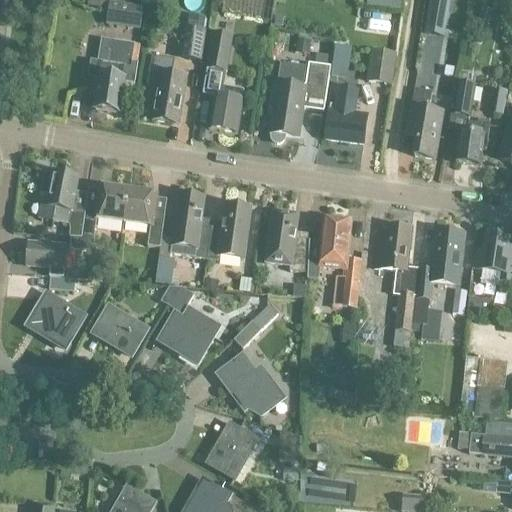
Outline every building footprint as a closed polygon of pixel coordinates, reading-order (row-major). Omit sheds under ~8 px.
[(450,0),(430,0),(425,36),(444,40),(451,0),(450,0)] [(141,13),(110,7),(107,24),(138,30),(141,13)] [(482,9),(476,27),(486,30),(492,12),(482,9)] [(189,63),(200,64),(204,35),(203,34),(205,20),(189,18),(187,32),(188,32),(185,51),(190,52),(189,63)] [(283,20),(275,19),(274,27),(282,28),(283,20)] [(341,35),(340,46),(355,47),(356,37),(341,35)] [(233,40),(211,36),(203,96),(217,99),(241,104),(243,92),(224,89),(227,75),(233,40)] [(95,80),(93,95),(96,95),(93,110),(119,115),(124,86),(134,87),(141,49),(101,41),(97,65),(101,66),(99,78),(96,77),(96,80),(95,80)] [(297,41),(295,55),(309,57),(311,42),(297,41)] [(374,55),(370,85),(392,88),(396,58),(374,55)] [(304,111),(309,108),(310,103),(326,106),(331,70),(309,67),(308,72),(280,68),(277,86),(273,86),(269,114),(273,115),(270,137),(272,137),(272,140),(273,143),(275,146),(278,147),(281,147),(284,145),(285,142),(285,139),(300,141),(304,111)] [(158,90),(148,88),(145,106),(155,108),(152,123),(179,128),(188,81),(160,76),(158,90)] [(511,109),(511,84),(506,83),(502,108),(511,109)] [(471,121),(476,88),(457,85),(452,117),(471,121)] [(358,94),(339,91),(337,108),(331,107),(326,143),(365,148),(369,119),(355,117),(358,94)] [(426,113),(427,105),(431,106),(433,95),(416,92),(408,136),(419,138),(415,160),(435,163),(444,116),(426,113)] [(217,99),(211,133),(237,138),(244,104),(241,104),(217,99)] [(511,122),(501,163),(511,166),(511,122)] [(469,126),(468,136),(460,135),(455,166),(481,170),(483,152),(487,153),(490,129),(469,126)] [(43,178),(40,197),(48,198),(46,209),(55,211),(53,225),(68,228),(72,228),(70,240),(81,241),(84,216),(71,214),(78,180),(52,175),(52,179),(43,178)] [(84,216),(81,241),(94,242),(96,223),(123,226),(127,194),(99,190),(97,208),(85,207),(84,216)] [(155,198),(127,194),(123,226),(149,230),(147,250),(160,251),(164,218),(152,216),(155,198)] [(201,231),(205,201),(192,199),(188,195),(183,198),(179,198),(173,249),(197,253),(196,261),(207,263),(211,232),(201,231)] [(221,259),(245,263),(252,212),(248,211),(245,206),(240,210),(226,208),(222,234),(211,232),(207,263),(220,264),(221,259)] [(296,244),(300,219),(274,215),(267,266),(291,270),(290,275),(307,278),(309,246),(296,244)] [(352,225),(325,223),(322,247),(309,246),(307,278),(309,278),(308,282),(319,284),(320,272),(345,274),(346,263),(349,263),(351,242),(350,242),(352,225)] [(376,249),(373,272),(407,277),(413,232),(386,229),(384,250),(376,249)] [(451,289),(453,277),(460,277),(464,238),(452,236),(449,232),(440,231),(436,234),(432,274),(420,272),(417,302),(433,304),(435,287),(451,289)] [(81,241),(70,240),(69,252),(92,255),(94,242),(81,241)] [(488,241),(487,256),(481,255),(479,274),(502,277),(501,285),(511,286),(511,262),(510,263),(511,254),(506,253),(508,244),(488,241)] [(65,250),(28,247),(26,269),(50,271),(49,280),(63,280),(64,272),(65,250)] [(337,283),(334,309),(356,312),(361,265),(346,263),(345,274),(344,283),(337,283)] [(75,284),(50,281),(48,293),(73,296),(75,284)] [(216,293),(218,283),(206,281),(204,291),(216,293)] [(239,294),(250,296),(252,283),(240,282),(239,294)] [(294,299),(305,301),(307,290),(295,289),(294,299)] [(169,311),(170,311),(181,292),(169,291),(162,302),(171,308),(169,311)] [(183,318),(195,299),(183,293),(181,292),(170,311),(183,318)] [(399,298),(395,334),(410,336),(414,300),(399,298)] [(80,327),(42,304),(33,320),(41,325),(35,335),(65,353),(80,327)] [(253,325),(235,344),(244,353),(262,334),(278,317),(269,308),(253,325)] [(131,360),(147,334),(108,311),(99,327),(108,332),(101,342),(131,360)] [(442,314),(424,312),(421,344),(440,346),(442,314)] [(167,350),(198,368),(214,342),(174,318),(165,334),(173,339),(167,350)] [(359,347),(360,327),(343,327),(342,346),(359,347)] [(245,414),(269,396),(243,361),(218,379),(245,414)] [(460,416),(475,418),(475,422),(501,425),(504,395),(479,392),(481,380),(464,378),(460,416)] [(459,441),(458,426),(445,427),(446,442),(459,441)] [(511,428),(486,426),(485,440),(471,438),(469,458),(511,462),(511,428)] [(232,441),(226,438),(209,468),(235,483),(257,444),(240,435),(240,436),(236,433),(232,441)] [(279,464),(301,466),(303,441),(281,435),(279,464)] [(203,485),(187,511),(223,511),(230,500),(203,485)] [(116,511),(151,511),(154,508),(137,498),(132,507),(122,501),(116,511)] [(404,499),(402,511),(422,511),(424,500),(404,499)]
